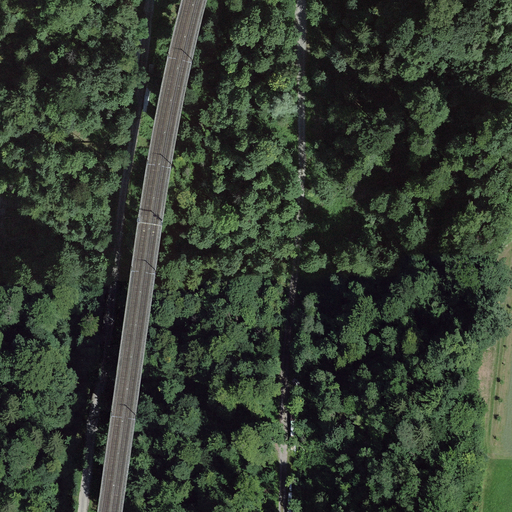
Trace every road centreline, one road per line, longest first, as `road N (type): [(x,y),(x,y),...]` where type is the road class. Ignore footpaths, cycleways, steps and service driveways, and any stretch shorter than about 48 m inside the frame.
road 1 (track): [(151,0),(82,511)]
road 2 (track): [(300,0),(303,124),(283,372),(286,511)]
